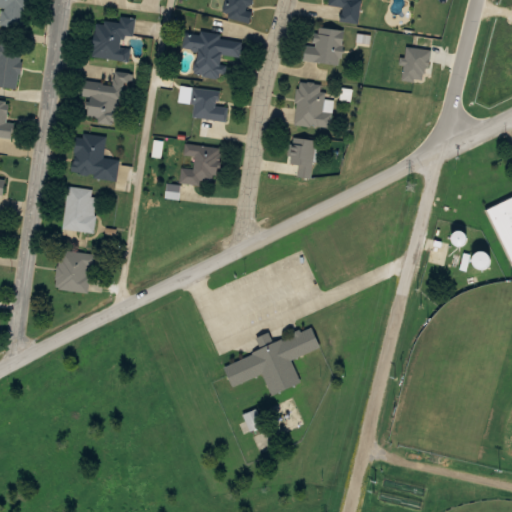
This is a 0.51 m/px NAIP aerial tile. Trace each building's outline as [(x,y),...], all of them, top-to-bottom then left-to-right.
[(30,0),(0,0),(0,6),(3,7),(1,26),(27,28),(30,0)] [(225,0),(223,18),(249,22),(252,0),(225,0)] [(361,0),(328,0),(328,6),(343,7),(342,23),(359,24),(361,0)] [(136,19),(120,16),(119,23),(96,20),(91,56),(129,62),(131,48),(124,46),(125,36),(133,37),(136,19)] [(305,45),(303,60),(339,65),(344,30),(318,26),(315,46),(305,45)] [(244,39),(185,29),(182,48),(199,51),(195,74),(222,79),(226,56),(240,59),(244,39)] [(0,86),(19,89),(24,46),(0,43),(0,86)] [(120,126),(127,74),(116,72),(114,89),(88,86),(84,121),(120,126)] [(294,124),(331,129),(332,114),(322,112),(325,85),(299,82),(294,124)] [(220,92),(195,88),(190,117),(226,122),(228,108),(218,106),(220,92)] [(17,124),(8,123),(10,101),(0,99),(0,138),(15,140),(17,124)] [(72,175),(117,180),(119,160),(104,159),(107,137),(77,134),(72,175)] [(299,165),(298,177),(312,178),(315,140),(291,138),(289,164),(299,165)] [(220,148),(185,144),(184,156),(196,157),(195,169),(182,167),(180,182),(217,186),(220,148)] [(9,180),(0,179),(0,167),(1,156),(0,155),(0,194),(7,195),(9,180)] [(95,232),(98,190),(67,188),(64,230),(95,232)] [(90,293),(94,254),(60,250),(56,289),(90,293)] [(226,365),(234,386),(264,374),(272,396),(302,384),(292,359),(322,347),(314,326),(273,342),(270,333),(259,338),(264,351),(226,365)] [(242,415),(249,431),(264,425),(257,409),(242,415)]
